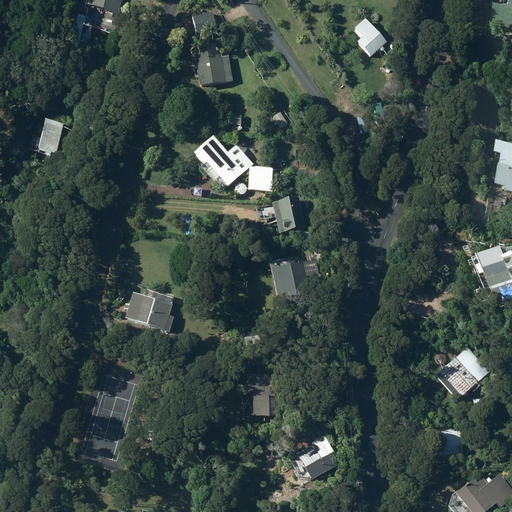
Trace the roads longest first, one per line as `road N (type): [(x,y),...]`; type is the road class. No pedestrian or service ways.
road 1 (unclassified): [(28,511),(173,0)]
road 2 (unclassified): [(248,0),(333,121),(364,243),(378,253)]
road 3 (tertiary): [(442,0),(431,91),(378,253)]
road 4 (tertiary): [(378,253),(363,346),(377,511)]
